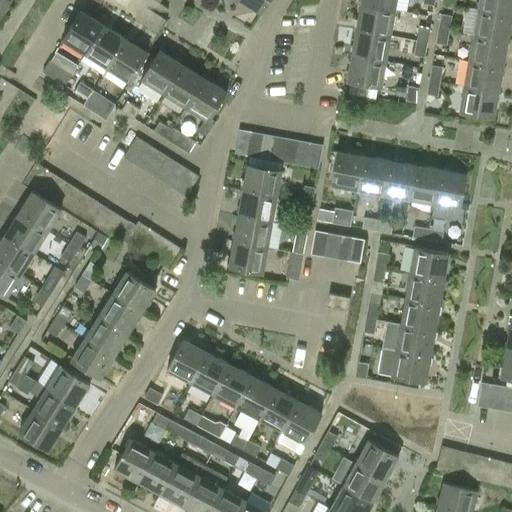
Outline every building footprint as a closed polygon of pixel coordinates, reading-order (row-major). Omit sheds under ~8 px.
[(267,0),(240,0),(260,12),(267,0)] [(360,0),(360,4),(393,10),(394,0),(360,0)] [(511,0),(478,0),(477,10),(510,15),(511,0)] [(360,4),(355,29),(388,36),(393,10),(360,4)] [(61,38),(84,52),(102,24),(79,10),(61,38)] [(477,10),(472,35),(505,41),(510,15),(477,10)] [(440,14),(437,29),(449,31),(451,16),(440,14)] [(84,52),(85,53),(81,60),(101,73),(123,38),(102,24),(84,52)] [(418,26),(415,41),(427,43),(429,28),(418,26)] [(355,29),(350,55),(383,61),(388,36),(355,29)] [(446,46),(449,31),(437,29),(435,44),(446,46)] [(472,35),(468,61),(501,67),(505,41),(472,35)] [(103,74),(107,67),(129,81),(146,52),(123,38),(101,73),(103,74)] [(424,58),(427,43),(415,41),(413,56),(424,58)] [(140,78),(163,93),(180,65),(157,50),(140,78)] [(379,87),(383,61),(350,55),(345,81),(379,87)] [(42,72),(65,85),(72,74),(49,61),(42,72)] [(496,92),(501,67),(468,61),(463,86),(496,92)] [(163,93),(185,107),(203,79),(180,65),(163,93)] [(431,66),(428,80),(440,82),(442,68),(431,66)] [(225,93),(203,79),(185,107),(207,121),(225,93)] [(437,97),(440,82),(428,80),(425,95),(437,97)] [(74,92),(85,98),(91,89),(80,83),(74,92)] [(407,86),(405,101),(416,103),(419,88),(407,86)] [(491,119),(496,92),(463,86),(458,113),(491,119)] [(105,98),(91,89),(85,98),(99,107),(105,98)] [(126,102),(120,111),(133,120),(139,110),(126,102)] [(153,131),(165,139),(171,129),(159,122),(153,131)] [(172,129),(171,129),(165,139),(188,153),(195,142),(173,128),(172,129)] [(233,154),(246,156),(250,132),(238,130),(233,154)] [(262,134),(250,132),(246,156),(258,158),(262,134)] [(258,158),(269,160),(274,136),(262,134),(258,158)] [(269,160),(281,162),(286,138),(274,136),(269,160)] [(123,157),(133,164),(146,144),(136,137),(123,157)] [(281,162),(293,164),(297,140),(286,138),(281,162)] [(293,164),(305,166),(309,143),(297,140),(293,164)] [(322,145),(309,143),(305,166),(318,169),(322,145)] [(157,150),(146,144),(133,164),(144,171),(157,150)] [(167,157),(157,150),(144,171),(154,177),(167,157)] [(330,184),(356,189),(363,156),(336,151),(330,184)] [(356,189),(382,194),(388,161),(363,156),(356,189)] [(177,163),(167,157),(154,177),(164,184),(177,163)] [(382,194),(407,198),(414,166),(388,161),(382,194)] [(21,185),(31,191),(32,191),(46,169),(35,163),(21,185)] [(164,184),(174,190),(187,169),(177,163),(164,184)] [(247,164),(242,189),(276,196),(281,169),(247,164)] [(407,198),(433,203),(439,171),(414,166),(407,198)] [(32,191),(42,198),(56,176),(46,169),(32,191)] [(198,176),(187,169),(174,190),(185,197),(198,176)] [(458,217),(459,208),(466,176),(439,171),(433,203),(434,203),(431,217),(454,221),(458,217)] [(42,198),(52,204),(66,182),(56,176),(42,198)] [(52,204),(60,208),(62,210),(76,189),(66,182),(52,204)] [(304,186),(301,201),(312,203),(314,188),(304,186)] [(86,195),(76,189),(62,210),(72,217),(86,195)] [(272,221),(276,196),(242,189),(238,215),(272,221)] [(32,191),(31,191),(17,213),(46,231),(60,208),(52,204),(42,198),(32,191)] [(72,217),(81,223),(96,201),(86,195),(72,217)] [(107,207),(96,201),(81,223),(92,230),(107,207)] [(92,230),(102,236),(117,214),(107,207),(92,230)] [(319,209),(317,220),(331,223),(333,212),(319,209)] [(299,212),(297,225),(307,227),(310,214),(299,212)] [(31,253),(46,231),(17,213),(3,235),(31,253)] [(128,221),(117,214),(102,236),(114,244),(117,239),(128,221)] [(238,215),(233,241),(267,247),(272,221),(238,215)] [(361,228),(375,231),(377,220),(364,217),(361,228)] [(392,223),(377,220),(375,231),(390,234),(392,223)] [(128,221),(117,239),(124,243),(125,241),(135,225),(128,221)] [(125,241),(136,248),(149,228),(137,221),(125,241)] [(297,225),(292,252),(302,254),(304,243),(307,227),(297,225)] [(412,237),(426,240),(428,228),(414,226),(412,237)] [(159,235),(149,228),(136,248),(146,255),(159,235)] [(444,231),(428,228),(426,240),(442,242),(444,231)] [(76,231),(67,245),(77,251),(86,237),(76,231)] [(310,255),(322,257),(327,233),(314,231),(310,255)] [(338,235),(327,233),(322,257),(333,259),(338,235)] [(0,264),(18,275),(31,253),(3,235),(0,239),(0,264)] [(169,241),(159,235),(146,255),(156,261),(169,241)] [(333,259),(345,261),(349,237),(338,235),(333,259)] [(363,240),(349,237),(345,261),(359,264),(363,240)] [(181,249),(169,241),(156,261),(167,269),(181,249)] [(263,273),(267,247),(233,241),(229,267),(263,273)] [(70,262),(77,251),(67,245),(61,256),(70,262)] [(414,247),(409,273),(442,278),(447,252),(414,247)] [(302,254),(292,252),(289,252),(285,278),(297,281),(302,254)] [(377,252),(374,266),(386,269),(388,255),(377,252)] [(91,262),(83,275),(92,281),(94,277),(97,279),(103,271),(99,268),(99,267),(91,262)] [(0,293),(4,297),(18,275),(0,264),(0,293)] [(383,284),(386,269),(374,266),(372,282),(383,284)] [(126,271),(112,294),(140,311),(154,289),(126,271)] [(409,273),(404,298),(438,304),(442,278),(409,273)] [(78,303),(92,281),(83,275),(69,298),(76,303),(77,302),(78,303)] [(48,276),(40,289),(49,295),(58,281),(48,276)] [(42,306),(49,295),(40,289),(33,300),(42,306)] [(370,292),(365,318),(377,320),(381,294),(370,292)] [(328,293),(325,307),(347,311),(350,297),(328,293)] [(112,294),(98,316),(126,334),(140,311),(112,294)] [(71,311),(76,303),(69,298),(55,320),(64,325),(72,312),(71,311)] [(404,298),(400,323),(433,329),(438,304),(404,298)] [(26,321),(17,315),(9,328),(18,334),(26,321)] [(98,316),(84,338),(112,356),(126,334),(98,316)] [(374,335),(377,320),(365,318),(363,333),(374,335)] [(56,337),(64,325),(55,320),(47,332),(56,337)] [(382,348),(395,350),(429,356),(433,329),(400,323),(386,321),(382,348)] [(98,378),(112,356),(84,338),(70,360),(98,378)] [(196,341),(194,345),(182,338),(166,369),(189,381),(205,351),(207,347),(196,341)] [(24,357),(16,369),(26,375),(40,352),(30,346),(24,357)] [(424,381),(429,356),(395,350),(391,375),(424,381)] [(229,363),(205,351),(189,381),(213,394),(229,363)] [(511,379),(511,352),(505,351),(500,377),(511,379)] [(365,379),(368,364),(357,362),(354,377),(365,379)] [(251,375),(229,363),(213,394),(235,406),(251,375)] [(61,366),(46,388),(75,406),(89,384),(61,366)] [(18,388),(26,375),(16,369),(8,382),(18,388)] [(274,387),(251,375),(235,406),(258,418),(274,387)] [(476,407),(489,409),(493,385),(481,382),(476,407)] [(489,409),(501,411),(505,387),(493,385),(489,409)] [(258,418),(281,430),(297,400),(274,387),(258,418)] [(501,411),(511,412),(511,387),(505,387),(501,411)] [(46,388),(32,410),(61,428),(75,406),(46,388)] [(162,395),(149,388),(143,397),(157,405),(162,395)] [(321,412),(297,400),(281,430),(305,443),(321,412)] [(182,419),(196,426),(201,416),(188,409),(182,419)] [(46,451),(61,428),(32,410),(18,433),(46,451)] [(151,423),(163,429),(168,419),(157,413),(151,423)] [(214,422),(201,416),(196,426),(209,433),(214,422)] [(163,429),(187,442),(192,432),(168,419),(163,429)] [(327,431),(320,443),(331,449),(338,436),(327,431)] [(215,444),(192,432),(187,442),(210,454),(215,444)] [(228,443),(241,450),(246,440),(234,433),(228,443)] [(113,469),(136,481),(152,450),(129,438),(113,469)] [(368,439),(355,462),(384,478),(397,455),(368,439)] [(260,447),(246,440),(241,450),(255,457),(260,447)] [(323,462),(331,449),(320,443),(313,457),(323,462)] [(229,451),(215,444),(210,454),(223,461),(229,451)] [(435,470),(447,473),(453,449),(441,446),(435,470)] [(464,452),(453,449),(447,473),(458,476),(464,452)] [(176,463),(152,450),(136,481),(160,494),(176,463)] [(476,455),(464,452),(458,476),(470,479),(476,455)] [(470,479),(479,481),(481,481),(488,458),(476,455),(470,479)] [(293,465),(280,458),(274,468),(288,475),(293,465)] [(499,461),(488,458),(481,481),(493,484),(499,461)] [(189,470),(176,463),(160,494),(182,506),(203,466),(194,461),(189,470)] [(493,484),(505,487),(511,463),(499,461),(493,484)] [(243,472),(256,478),(261,468),(249,462),(243,472)] [(372,501),(384,478),(355,462),(342,485),(372,501)] [(204,466),(203,466),(182,506),(194,511),(208,511),(221,487),(214,483),(220,472),(205,465),(204,466)] [(275,476),(261,468),(256,478),(270,486),(275,476)] [(305,477),(298,491),(310,497),(323,504),(326,498),(312,490),(316,483),(305,477)] [(471,511),(477,489),(454,484),(444,481),(438,507),(460,511),(471,511)] [(337,511),(365,511),(372,501),(342,485),(330,508),(337,511)] [(237,511),(244,500),(221,487),(208,511),(237,511)] [(303,510),(310,497),(298,491),(295,489),(288,502),(283,511),(298,511),(300,509),(303,510)] [(267,511),(244,500),(237,511),(267,511)]
